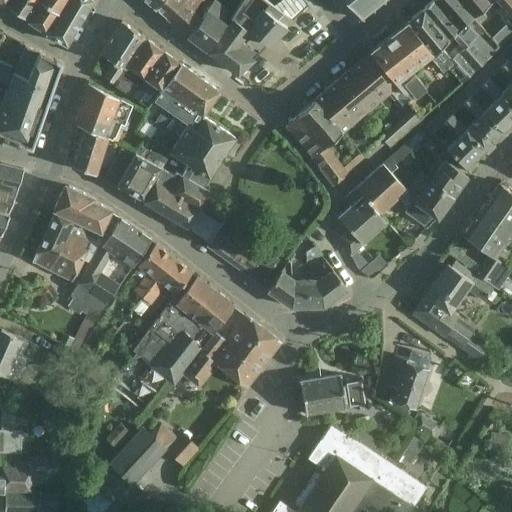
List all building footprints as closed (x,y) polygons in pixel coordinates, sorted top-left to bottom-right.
[(9,0),(6,6),(25,18),(37,1),(36,0),(9,0)] [(44,35),(67,0),(37,0),(37,1),(25,18),(36,25),(34,28),(44,35)] [(90,0),(67,0),(44,35),(54,41),(56,38),(66,43),(90,0)] [(177,0),(146,0),(165,16),(177,0)] [(177,0),(165,16),(177,27),(187,35),(201,16),(192,8),(198,0),(177,0)] [(232,18),(231,17),(226,23),(222,20),(229,10),(214,0),(213,0),(201,16),(187,35),(208,51),(232,18)] [(345,0),(348,4),(346,6),(348,8),(350,6),(358,15),(355,17),(357,19),(359,18),(362,20),(364,18),(362,16),(370,9),(372,12),(375,10),(373,7),(381,0),(383,3),(385,1),(384,0),(345,0)] [(486,58),(443,11),(432,0),(431,0),(421,9),(447,39),(452,35),(459,42),(453,46),(458,52),(473,70),(486,58)] [(459,0),(432,0),(443,11),(473,44),(486,58),(493,52),(466,24),(473,18),(474,17),(459,0)] [(491,3),(488,0),(459,0),(474,17),(473,18),(477,23),(485,16),(481,11),(491,3)] [(496,9),(503,17),(511,27),(511,0),(488,0),(491,3),(494,0),(497,0),(502,4),(496,9)] [(254,20),(243,12),(237,8),(231,17),(232,18),(247,30),(266,45),(286,26),(263,9),(254,20)] [(447,39),(421,9),(407,21),(429,53),(428,54),(442,70),(448,65),(462,81),(473,70),(458,52),(450,58),(439,46),(447,39)] [(511,33),(511,27),(503,17),(486,32),(498,47),(511,33)] [(240,39),(247,30),(232,18),(208,51),(237,73),(252,59),(235,46),(240,39)] [(120,75),(127,65),(146,37),(122,21),(101,53),(113,61),(102,76),(114,84),(120,75)] [(407,77),(405,74),(428,54),(429,53),(407,21),(369,51),(397,86),(402,93),(408,100),(410,98),(410,99),(425,87),(413,72),(407,77)] [(144,78),(145,77),(164,51),(146,37),(127,65),(144,78)] [(508,61),(511,56),(511,42),(501,54),(508,61)] [(0,58),(0,98),(40,115),(59,61),(25,45),(12,73),(9,71),(12,64),(0,58)] [(179,62),(164,51),(145,77),(150,80),(138,100),(148,106),(153,99),(179,62)] [(401,106),(408,100),(402,93),(397,86),(369,51),(313,99),(340,131),(389,90),(401,106)] [(489,78),(508,61),(501,54),(482,71),(489,78)] [(154,122),(161,126),(168,116),(172,119),(175,115),(170,112),(199,76),(179,62),(153,99),(163,107),(154,122)] [(489,78),(482,71),(462,90),(470,98),(489,78)] [(120,75),(114,84),(131,97),(138,87),(120,75)] [(170,112),(175,115),(188,124),(189,124),(198,113),(201,115),(219,90),(199,76),(170,112)] [(511,79),(501,90),(511,101),(511,79)] [(74,123),(84,127),(106,137),(106,136),(112,138),(113,135),(115,136),(121,122),(124,124),(131,105),(118,98),(119,98),(88,82),(74,123)] [(470,98),(462,90),(443,108),(450,115),(451,116),(470,98)] [(511,101),(501,90),(481,110),(501,130),(505,134),(511,127),(511,101)] [(0,131),(29,144),(40,115),(0,98),(0,131)] [(340,131),(313,99),(285,124),(312,155),(312,156),(333,184),(346,173),(345,172),(362,157),(355,148),(338,164),(328,151),(331,149),(326,143),(340,131)] [(450,115),(443,108),(425,126),(432,133),(450,115)] [(413,109),(403,118),(411,127),(421,118),(413,109)] [(501,130),(481,110),(463,128),(464,129),(468,132),(483,148),(487,152),(497,142),(493,138),(501,130)] [(188,124),(169,152),(187,164),(181,174),(176,171),(173,174),(172,176),(181,182),(184,178),(202,188),(210,177),(208,176),(229,145),(234,137),(201,115),(198,113),(189,124),(188,124)] [(106,137),(84,127),(72,165),(96,174),(106,140),(111,142),(112,138),(106,136),(106,137)] [(468,132),(464,129),(445,147),(469,170),(483,156),(479,152),(483,148),(468,132)] [(419,131),(398,149),(404,156),(409,151),(409,152),(413,149),(412,148),(424,137),(419,131)] [(117,184),(116,185),(142,200),(161,167),(145,158),(147,154),(149,151),(139,145),(135,153),(133,155),(129,162),(123,173),(117,184)] [(149,151),(147,154),(163,163),(170,150),(161,145),(157,153),(150,149),(149,151)] [(120,148),(116,155),(129,162),(133,155),(120,148)] [(398,149),(382,163),(386,168),(392,163),(394,165),(409,152),(409,151),(404,156),(398,149)] [(444,159),(430,179),(429,180),(452,197),(467,176),(444,159)] [(0,188),(15,193),(23,169),(0,162),(0,188)] [(406,189),(386,168),(382,163),(356,187),(379,213),(406,189)] [(110,166),(104,177),(117,184),(123,173),(110,166)] [(161,167),(142,200),(164,212),(181,223),(187,226),(197,209),(208,191),(202,188),(184,178),(181,182),(172,176),(173,174),(161,167)] [(429,180),(430,179),(420,171),(407,190),(414,201),(437,217),(452,197),(429,180)] [(511,191),(498,182),(479,209),(495,220),(497,217),(511,227),(511,191)] [(101,232),(107,235),(119,216),(110,210),(111,209),(91,200),(93,197),(68,186),(63,188),(53,209),(55,210),(67,216),(69,212),(72,213),(70,217),(87,225),(101,232)] [(386,221),(379,213),(355,187),(344,197),(350,205),(337,216),(349,229),(342,236),(350,255),(363,244),(362,242),(386,221)] [(0,208),(9,211),(15,193),(0,188),(0,208)] [(0,232),(8,213),(8,212),(9,212),(9,211),(0,208),(0,232)] [(494,257),(511,230),(511,227),(497,217),(495,220),(479,209),(462,235),(488,254),(475,273),(494,286),(507,267),(494,257)] [(81,238),(87,225),(70,217),(72,213),(69,212),(67,216),(55,210),(32,260),(49,268),(66,231),(81,238)] [(94,257),(82,276),(82,277),(78,282),(108,302),(119,285),(98,271),(111,252),(132,266),(151,238),(119,216),(107,235),(105,239),(94,257)] [(266,289),(284,263),(225,220),(206,246),(266,289)] [(94,257),(105,239),(98,236),(94,245),(81,238),(66,231),(49,268),(71,279),(84,252),(93,256),(94,257)] [(133,290),(141,297),(173,257),(155,242),(138,263),(148,272),(133,290)] [(370,276),(384,264),(377,256),(363,269),(370,276)] [(131,309),(139,316),(164,285),(174,293),(176,291),(191,272),(173,257),(141,297),(131,309)] [(305,280),(305,307),(323,306),(346,288),(325,260),(322,261),(321,277),(318,280),(305,280)] [(447,263),(425,294),(449,311),(467,287),(484,300),(485,298),(491,302),(497,294),(491,290),(493,287),(476,274),(456,260),(451,266),(447,263)] [(291,307),(305,307),(305,280),(291,281),(289,278),(288,262),(286,261),(284,263),(266,289),(291,307)] [(150,366),(213,289),(196,275),(180,295),(176,291),(174,293),(148,326),(130,351),(150,366)] [(91,328),(108,302),(78,282),(69,296),(72,298),(66,306),(79,315),(81,312),(85,315),(81,320),(77,318),(70,331),(56,325),(49,337),(76,350),(84,337),(89,327),(91,328)] [(182,373),(205,341),(213,331),(221,321),(234,306),(213,289),(150,366),(173,383),(182,373)] [(457,317),(449,311),(425,294),(411,313),(443,336),(457,317)] [(213,331),(205,341),(218,351),(222,345),(234,355),(242,345),(265,363),(282,342),(245,313),(224,340),(213,331)] [(25,340),(1,329),(0,330),(0,372),(9,376),(18,380),(29,357),(19,353),(25,340)] [(218,351),(205,341),(182,373),(194,382),(211,360),(246,388),(265,363),(242,345),(234,355),(222,345),(218,351)] [(394,355),(390,385),(395,388),(392,399),(415,407),(427,369),(426,368),(430,357),(410,350),(406,362),(405,361),(406,358),(394,355)] [(341,385),(339,374),(321,377),(322,380),(317,380),(317,378),(299,380),(305,414),(321,411),(322,416),(332,414),(332,410),(345,408),(344,405),(362,402),(359,382),(341,385)] [(439,423),(419,414),(415,430),(420,432),(432,438),(439,423)] [(125,444),(91,482),(113,503),(132,483),(132,484),(149,466),(176,437),(161,422),(150,434),(142,427),(125,444)] [(130,432),(119,422),(105,438),(115,447),(130,432)] [(330,423),(321,437),(337,449),(348,435),(347,434),(330,423)] [(0,450),(20,451),(21,430),(0,429),(0,450)] [(417,434),(402,457),(410,462),(425,439),(417,434)] [(489,449),(505,451),(506,435),(490,434),(489,449)] [(406,511),(411,505),(412,506),(425,487),(399,469),(403,464),(390,455),(382,449),(378,455),(349,436),(348,435),(337,449),(321,437),(310,453),(307,457),(325,469),(321,475),(316,471),(294,503),(300,506),(296,511),(279,500),(270,511),(406,511)] [(0,491),(3,491),(3,489),(29,489),(30,463),(53,463),(30,463),(12,462),(12,466),(3,466),(2,474),(0,474),(0,491)] [(25,493),(3,493),(3,511),(57,511),(57,495),(25,493)]
